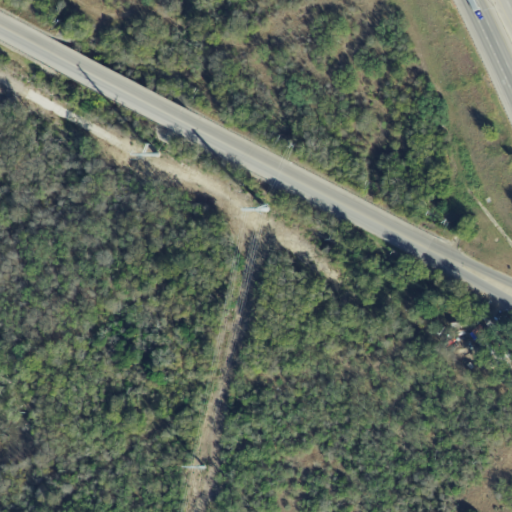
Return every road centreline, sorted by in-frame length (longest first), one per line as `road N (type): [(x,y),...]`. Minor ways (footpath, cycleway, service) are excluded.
road 1 (secondary): [(178,122),(407,239)]
road 2 (secondary): [(42,51),(178,122)]
road 3 (secondary): [(407,239),(511,300)]
